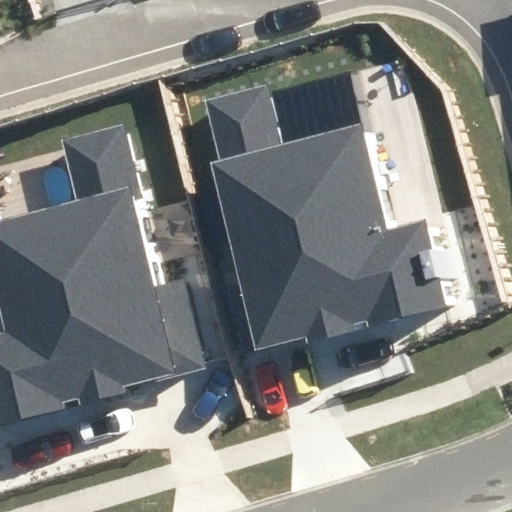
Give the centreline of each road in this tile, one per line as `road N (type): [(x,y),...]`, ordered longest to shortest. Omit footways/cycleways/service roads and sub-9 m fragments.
road 1 (residential): [(0,65),(239,0)]
road 2 (residential): [(369,511),(511,465)]
